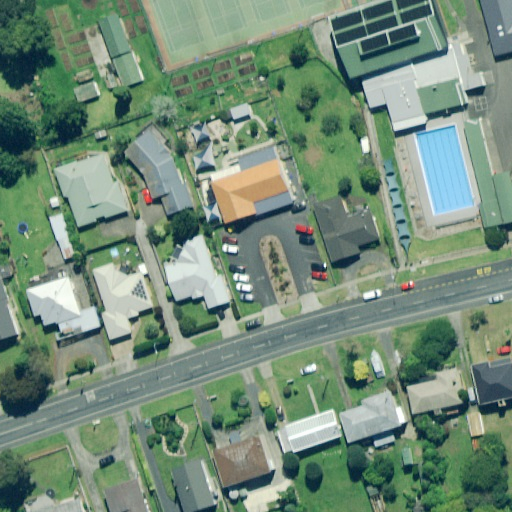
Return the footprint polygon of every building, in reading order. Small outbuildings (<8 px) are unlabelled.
[(425,0),(377,0),(325,17),(354,109),(385,99),(394,127),(459,107),(425,0)] [(511,0),(471,0),(488,59),(511,52),(511,0)] [(126,45),(105,53),(115,81),(137,74),(126,45)] [(89,75),(68,82),(74,99),(96,92),(89,75)] [(486,176),(473,116),(457,120),(481,227),(511,220),(511,204),(505,171),(486,176)] [(196,208),(179,161),(164,145),(170,139),(155,122),(138,137),(141,141),(127,154),(145,174),(154,200),(163,197),(170,217),(196,208)] [(115,184),(105,155),(57,171),(66,198),(69,196),(80,227),(130,210),(120,182),(115,184)] [(290,171),(221,194),(236,237),(265,228),(261,217),(301,203),(290,171)] [(349,220),(343,198),(316,206),(333,263),(362,254),(360,246),(380,240),(372,213),(349,220)] [(78,256),(65,215),(51,220),(65,261),(78,256)] [(165,263),(177,302),(192,297),(193,302),(206,297),(210,309),(231,302),(223,276),(217,278),(203,237),(179,245),(173,260),(165,263)] [(0,342),(21,336),(8,294),(19,291),(9,259),(0,261),(0,342)] [(133,333),(129,321),(142,316),(140,312),(153,307),(142,273),(126,279),(123,271),(116,273),(114,265),(95,271),(108,312),(104,314),(112,339),(133,333)] [(81,313),(70,278),(29,291),(37,317),(44,315),(48,326),(61,322),(64,334),(84,327),(86,332),(102,327),(96,308),(81,313)] [(475,367),(483,405),(498,402),(500,409),(507,407),(506,400),(511,398),(511,365),(493,369),(491,363),(475,367)] [(436,410),(438,418),(462,412),(460,405),(466,404),(459,371),(440,375),(441,382),(410,388),(416,414),(436,410)] [(372,436),(376,448),(397,441),(393,429),(408,424),(403,410),(399,412),(392,393),(365,402),(367,406),(342,415),(352,443),(372,436)] [(343,436),(334,411),(279,430),(288,456),(343,436)] [(273,474),(261,438),(215,453),(227,488),(273,474)] [(414,462),(410,446),(402,448),(406,464),(414,462)] [(199,511),(218,506),(203,461),(174,471),(188,511),(199,511)] [(112,511),(148,511),(138,480),(105,491),(112,511)] [(49,494),(36,497),(37,501),(25,505),(27,511),(85,511),(81,497),(52,505),(49,494)]
